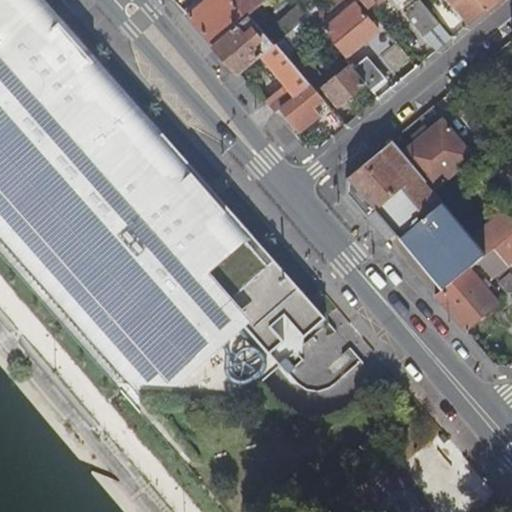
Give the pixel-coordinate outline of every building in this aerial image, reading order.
[(305,337),(325,318),(44,0),(11,0),(0,10),(0,239),(120,378),(179,378),(240,323),(270,355),(284,341),(271,327),(294,307),(302,315),(293,323),(305,337)] [(0,0),(0,10),(11,0),(0,0)] [(268,0),(219,0),(212,6),(208,2),(189,18),(214,46),(251,15),(260,7),(265,3),(268,0)] [(342,0),(328,0),(309,16),(315,23),(342,0)] [(407,0),(360,0),(368,8),(377,0),(394,0),(400,7),(407,0)] [(420,0),(407,0),(400,7),(405,13),(421,0),(420,0)] [(441,24),(421,0),(405,13),(425,37),(441,24)] [(479,0),(450,0),(470,24),(487,9),(479,0)] [(479,0),(487,9),(498,0),(479,0)] [(268,7),(265,3),(260,7),(263,11),(268,7)] [(380,31),(357,4),(325,30),(348,58),(380,31)] [(276,45),(251,15),(214,46),(229,62),(240,75),(263,56),(276,45)] [(309,16),(277,44),(288,57),(313,37),(323,49),(331,43),(315,23),(309,16)] [(441,24),(425,37),(437,52),(453,38),(441,24)] [(277,44),(276,45),(263,56),(288,86),(267,104),(271,108),(306,78),(296,66),(288,57),(277,44)] [(306,58),(296,66),(306,78),(311,84),(321,75),(306,58)] [(366,85),(374,93),(386,83),(367,60),(354,70),(366,85)] [(354,70),(350,66),(323,88),(339,107),(366,85),(354,70)] [(306,78),(271,108),(275,113),(281,109),(311,84),(306,78)] [(311,84),(281,109),(300,131),(321,113),(317,109),(326,101),(321,96),(311,84)] [(342,123),(338,119),(334,123),(338,128),(342,123)] [(403,153),(434,191),(475,157),(443,119),(403,153)] [(392,141),(368,161),(347,178),(347,195),(366,217),(388,243),(406,229),(408,232),(444,203),(434,191),(403,153),(392,141)] [(401,240),(443,292),(470,269),(478,262),(487,255),(472,237),(445,205),(401,240)] [(483,228),(472,237),(487,255),(495,249),(511,234),(511,221),(504,212),(493,220),(487,214),(478,222),(483,228)] [(511,234),(495,249),(509,266),(511,263),(511,234)] [(487,255),(478,262),(493,279),(506,268),(509,266),(495,249),(487,255)] [(443,292),(436,298),(462,328),(464,331),(499,303),(470,269),(443,292)] [(511,275),(510,273),(499,282),(507,292),(511,293),(511,275)]
